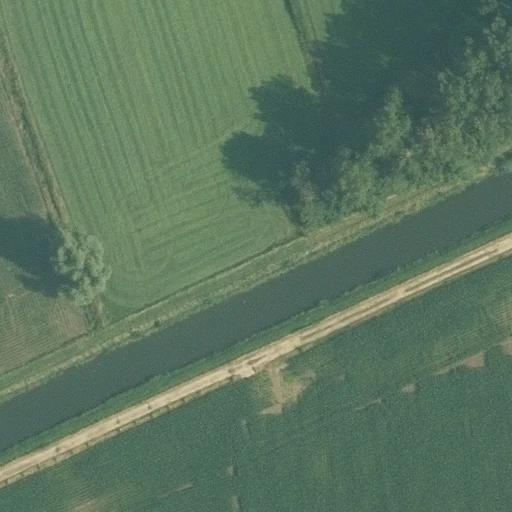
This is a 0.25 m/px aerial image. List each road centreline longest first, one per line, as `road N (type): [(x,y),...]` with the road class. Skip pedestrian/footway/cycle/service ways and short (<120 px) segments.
road 1 (track): [(511,152),(0,387)]
road 2 (track): [(0,474),(511,239)]
